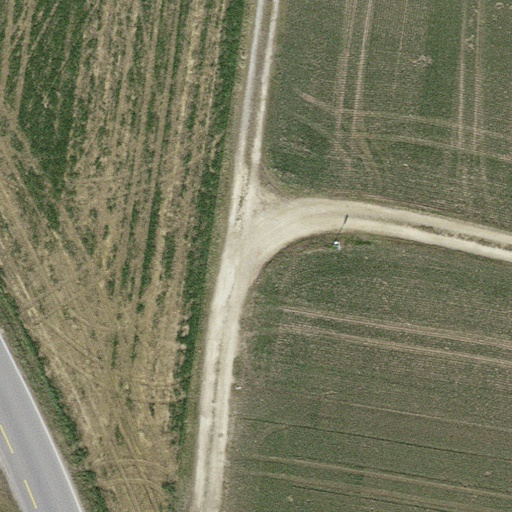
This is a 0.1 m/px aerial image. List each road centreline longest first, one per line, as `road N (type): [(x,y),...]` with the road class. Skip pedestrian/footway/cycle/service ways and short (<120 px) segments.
road 1 (track): [(244,219),(209,511)]
road 2 (track): [(511,248),(378,219),(244,219)]
road 3 (track): [(244,219),(272,0)]
road 4 (tertiary): [(54,511),(0,393)]
